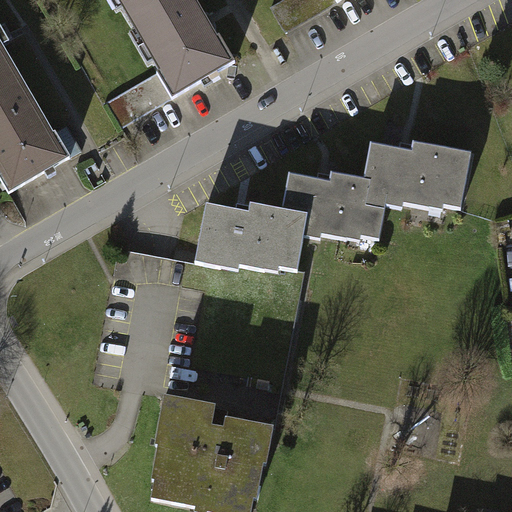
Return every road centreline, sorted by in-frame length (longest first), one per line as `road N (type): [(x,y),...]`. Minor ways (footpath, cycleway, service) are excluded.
road 1 (residential): [(452,0),(0,262)]
road 2 (tertiary): [(93,511),(0,355)]
